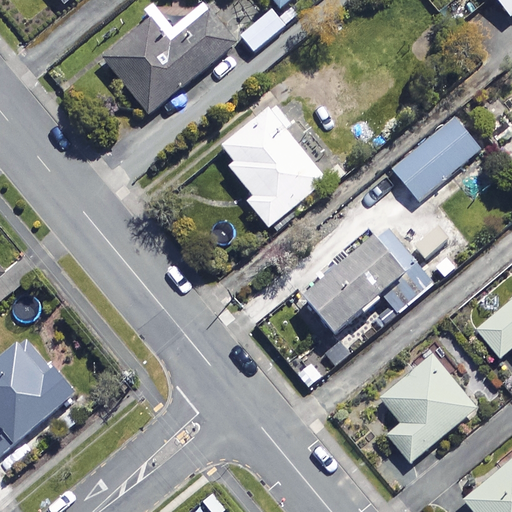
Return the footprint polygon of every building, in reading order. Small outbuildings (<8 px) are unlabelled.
[(269,0),(278,10),(289,0),(269,0)] [(511,0),(490,0),(506,19),(511,14),(511,0)] [(233,44),(200,3),(171,27),(156,9),(98,58),(146,116),(233,44)] [(284,25),(271,10),(236,38),(249,54),(284,25)] [(284,124),(269,106),(212,154),(250,199),(244,204),(266,230),(324,182),(279,128),(284,124)] [(476,155),(449,123),(387,174),(413,205),(450,175),(468,197),(489,180),(472,159),(476,155)] [(397,275),(363,237),(296,298),(330,335),(397,275)] [(416,266),(381,297),(397,316),(432,285),(416,266)] [(511,303),(476,335),(499,362),(511,351),(511,303)] [(0,456),(69,400),(21,342),(0,359),(0,456)] [(475,410),(430,356),(378,399),(400,425),(386,436),(409,465),(475,410)] [(309,364),(292,378),(305,394),(322,380),(309,364)] [(511,511),(511,457),(460,501),(469,511),(511,511)]
